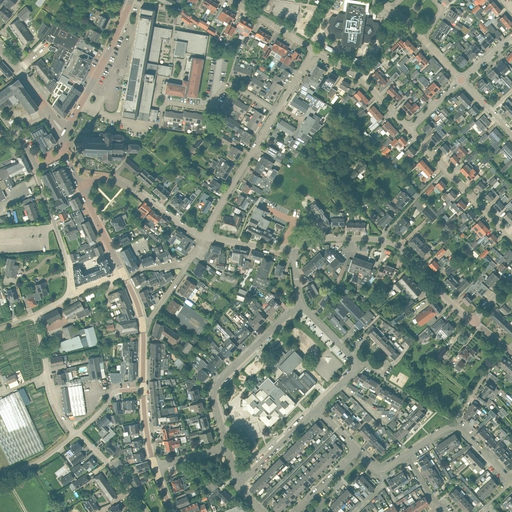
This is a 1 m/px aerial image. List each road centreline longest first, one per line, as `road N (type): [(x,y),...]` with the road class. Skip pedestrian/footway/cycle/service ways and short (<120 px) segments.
road 1 (tertiary): [(473,321),(397,246),(336,238),(292,246)]
road 2 (residential): [(227,446),(215,388),(300,304)]
road 3 (residential): [(82,103),(158,126),(165,103),(205,109),(213,100)]
road 4 (residential): [(511,240),(408,128)]
road 5 (residential): [(203,237),(276,111)]
road 6 (tertiary): [(203,237),(125,184),(101,177),(79,184)]
road 7 (residential): [(511,482),(460,428),(448,427),(405,455)]
road 8 (unclassified): [(70,297),(66,258),(35,167)]
road 9 (residential): [(74,434),(53,400),(33,314)]
road 10 (residential): [(408,128),(366,83),(313,50)]
